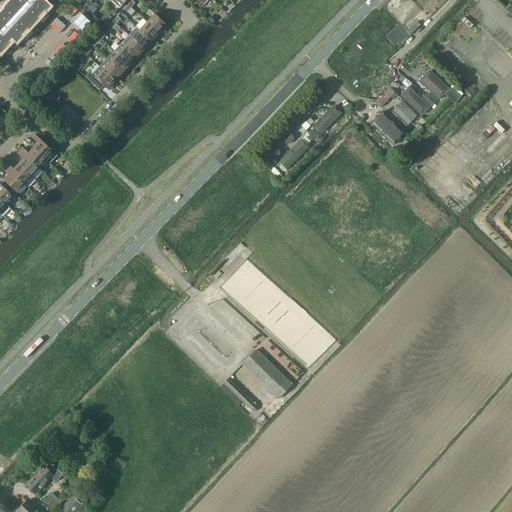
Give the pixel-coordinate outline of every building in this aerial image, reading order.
[(0,51),(2,53),(11,43),(10,42),(13,38),(18,42),(51,6),(44,0),(49,0),(53,3),(56,0),(10,0),(0,11),(0,51)] [(89,0),(86,3),(83,6),(88,10),(91,7),(94,4),(89,0)] [(120,8),(127,0),(112,0),(112,1),(120,8)] [(107,13),(103,16),(101,19),(105,24),(111,17),(107,13)] [(168,27),(155,14),(148,22),(161,35),(168,27)] [(161,35),(148,22),(144,19),(137,27),(154,43),(161,35)] [(154,43),(137,27),(129,35),(133,39),(146,51),(154,43)] [(133,39),(125,46),(139,59),(146,51),(133,39)] [(139,59),(125,46),(122,43),(115,51),(131,67),(139,59)] [(108,59),(124,74),(131,67),(115,51),(108,59)] [(124,74),(108,59),(100,67),(117,82),(124,74)] [(117,82),(100,67),(94,74),(92,72),(90,72),(85,77),(100,90),(104,86),(109,90),(117,82)] [(432,73),(421,84),(439,102),(446,95),(450,90),(432,73)] [(377,101),(383,107),(398,92),(391,86),(377,101)] [(403,96),(424,118),(431,110),(410,89),(403,96)] [(450,90),(446,95),(448,97),(451,100),(455,104),(461,98),(451,89),(450,90)] [(442,110),(451,100),(448,97),(439,106),(442,110)] [(321,102),(316,98),(301,114),(305,118),(321,102)] [(404,103),(393,113),(408,128),(418,117),(404,103)] [(343,117),(334,108),(314,126),(323,136),(343,117)] [(428,124),(437,115),(434,111),(425,120),(428,124)] [(296,117),(279,134),(284,140),(301,122),(296,117)] [(399,134),(384,117),(375,126),(390,142),(399,134)] [(414,138),(423,129),(420,126),(412,134),(411,135),(414,138)] [(309,132),(319,142),(323,138),(313,127),(309,132)] [(55,153),(36,135),(33,138),(39,143),(34,148),(50,163),(58,155),(55,153)] [(400,153),(409,143),(406,140),(397,149),(400,153)] [(310,149),(302,142),(277,167),(284,174),(310,149)] [(47,161),(50,164),(50,163),(34,148),(29,153),(23,148),(21,151),(40,169),(47,161)] [(307,178),(322,193),(350,163),(335,148),(307,178)] [(40,169),(21,151),(18,153),(24,159),(19,164),(33,176),(40,169)] [(36,179),(33,176),(19,164),(15,169),(9,163),(6,167),(25,184),(28,187),(36,179)] [(350,163),(322,193),(333,203),(338,207),(366,177),(350,163)] [(25,184),(6,167),(4,169),(9,175),(4,180),(18,193),(25,184)] [(366,177),(338,207),(347,216),(357,225),(385,195),(366,177)] [(307,180),(282,206),(298,221),(323,195),(307,180)] [(0,198),(7,205),(15,197),(1,184),(0,184),(0,198)] [(323,195),(298,221),(314,236),(339,210),(323,195)] [(385,195),(357,225),(371,239),(376,243),(404,213),(385,195)] [(10,208),(7,205),(0,198),(0,213),(3,216),(10,208)] [(339,210),(314,236),(330,252),(355,226),(339,210)] [(404,213),(376,243),(386,252),(391,257),(419,228),(404,213)] [(355,226),(330,252),(346,267),(370,241),(355,226)] [(419,228),(391,257),(400,266),(406,272),(435,242),(419,228)] [(258,230),(234,256),(249,272),(274,246),(258,230)] [(370,241),(346,267),(361,282),(386,256),(370,241)] [(274,246),(249,272),(265,287),(290,261),(274,246)] [(386,256),(361,282),(377,297),(402,271),(386,256)] [(290,261),(265,287),(281,302),(306,276),(290,261)] [(306,276),(281,302),(297,317),(322,291),(306,276)] [(322,291),(297,317),(313,332),(338,306),(322,291)] [(338,306),(313,332),(329,348),(354,322),(338,306)] [(279,399),(293,384),(257,350),(243,364),(279,399)] [(225,383),(253,411),(257,406),(229,379),(225,383)] [(57,482),(64,475),(50,462),(45,467),(44,467),(27,485),(37,494),(52,478),(57,482)] [(61,502),(51,493),(43,501),(53,511),(61,502)] [(73,497),(61,509),(64,511),(76,511),(82,507),(73,497)] [(44,511),(43,511),(42,511),(30,500),(18,511),(44,511)]
